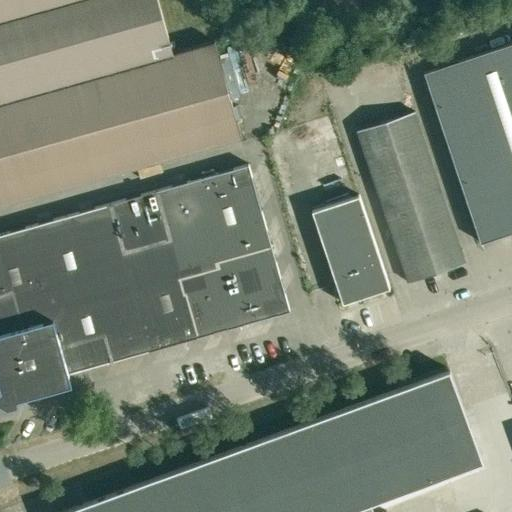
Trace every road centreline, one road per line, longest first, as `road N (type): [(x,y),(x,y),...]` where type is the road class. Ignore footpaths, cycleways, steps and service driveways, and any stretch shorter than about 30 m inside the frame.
road 1 (unclassified): [(337,362),(269,145),(0,218)]
road 2 (unclassified): [(337,362),(0,472)]
road 3 (unknown): [(423,47),(499,307)]
road 4 (unknown): [(448,324),(503,511)]
road 5 (unclassified): [(511,303),(337,362)]
